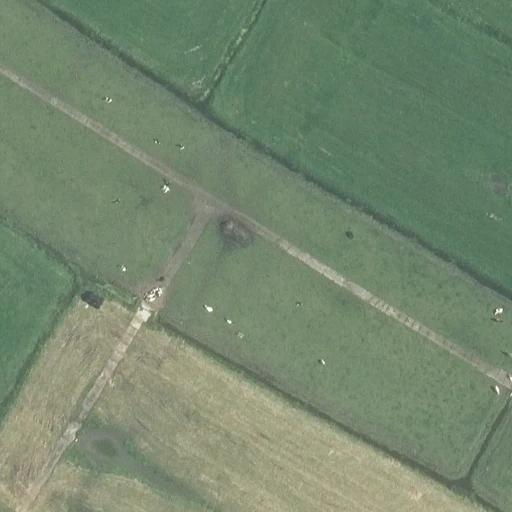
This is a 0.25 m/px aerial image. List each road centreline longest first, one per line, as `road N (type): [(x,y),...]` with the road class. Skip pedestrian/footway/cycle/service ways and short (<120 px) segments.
road 1 (track): [(215,198),(18,511)]
road 2 (track): [(511,382),(215,198)]
road 3 (track): [(215,198),(0,64)]
